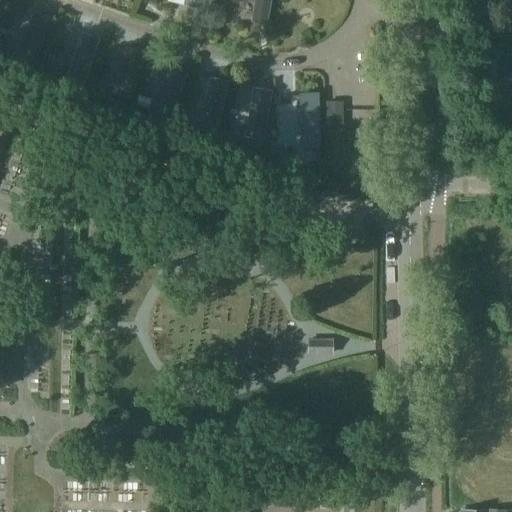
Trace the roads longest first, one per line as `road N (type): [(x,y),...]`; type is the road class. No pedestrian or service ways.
road 1 (unclassified): [(412,511),(409,188)]
road 2 (unclassified): [(409,188),(406,0)]
